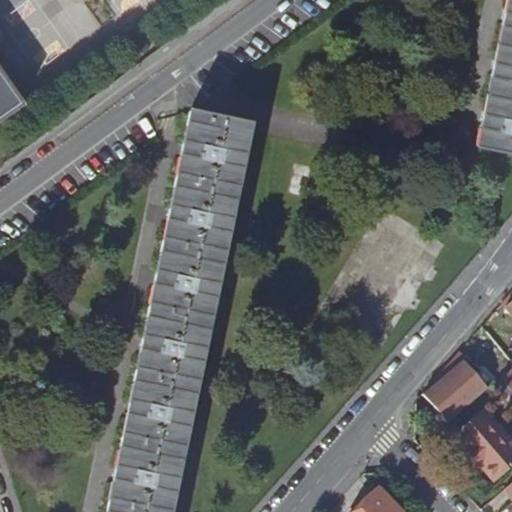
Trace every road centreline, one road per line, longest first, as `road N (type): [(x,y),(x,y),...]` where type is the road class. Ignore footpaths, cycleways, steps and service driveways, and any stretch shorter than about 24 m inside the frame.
road 1 (residential): [(0,201),(275,0)]
road 2 (residential): [(367,422),(511,251)]
road 3 (residential): [(453,511),(367,422)]
